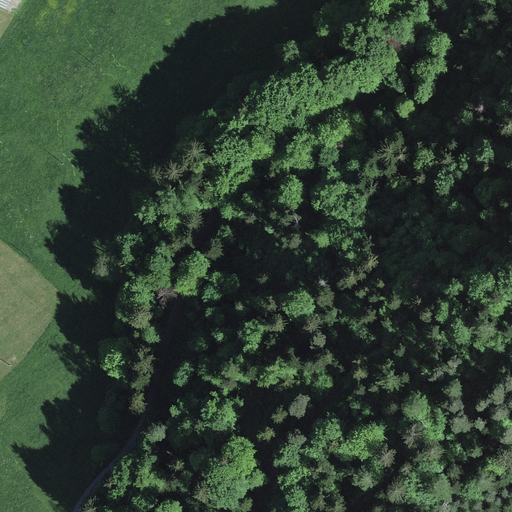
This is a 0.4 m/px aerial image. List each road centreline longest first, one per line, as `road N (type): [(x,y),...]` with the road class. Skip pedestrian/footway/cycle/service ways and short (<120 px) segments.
road 1 (track): [(76,511),(144,413),(177,281),(208,224),(288,142),(388,77),(455,0)]
road 2 (track): [(223,511),(240,459),(262,448),(276,459),(264,511)]
